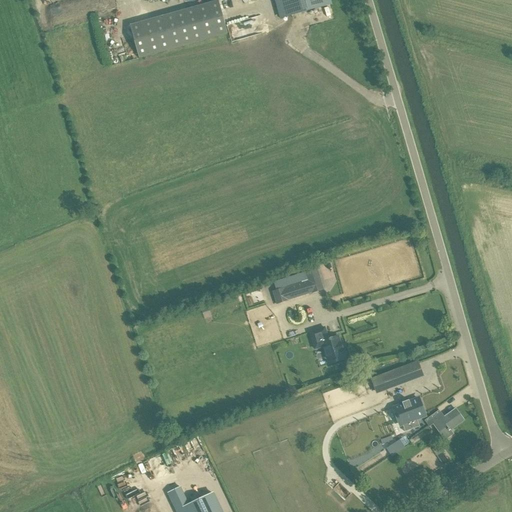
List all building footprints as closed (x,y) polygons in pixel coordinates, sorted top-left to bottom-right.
[(130,25),(139,58),(228,33),(218,0),(130,25)] [(276,0),(282,19),(332,5),(331,0),(276,0)] [(289,301),(288,300),(312,293),(312,294),(324,290),(318,271),(306,274),(307,280),(308,282),(273,293),(277,305),(289,301)] [(305,272),(274,282),(276,290),(307,280),(306,274),(305,272)] [(329,365),(346,360),(338,337),(329,340),(325,328),(310,333),(314,345),(322,343),(329,365)] [(407,367),(382,376),(386,389),(411,379),(407,367)] [(420,427),(417,419),(425,416),(418,398),(410,402),(409,401),(402,403),(403,404),(394,408),(397,416),(397,417),(398,419),(401,425),(402,425),(405,432),(420,427)] [(445,440),(453,434),(451,430),(464,421),(456,409),(444,418),(439,411),(425,421),(429,426),(433,423),(445,440)] [(392,456),(405,447),(400,440),(387,448),(392,456)] [(439,446),(433,450),(443,465),(449,461),(439,446)] [(169,493),(177,510),(177,511),(221,511),(213,493),(189,505),(180,487),(169,493)]
